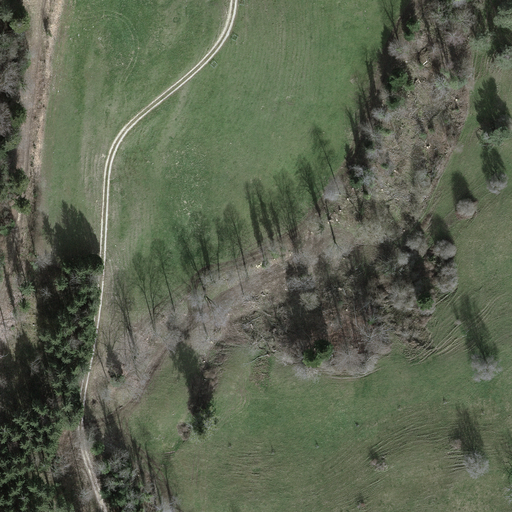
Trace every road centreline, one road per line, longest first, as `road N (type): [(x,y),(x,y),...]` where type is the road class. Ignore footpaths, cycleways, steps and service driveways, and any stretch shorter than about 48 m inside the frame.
road 1 (track): [(234,0),(218,45),(122,134),(107,167),(95,339),(79,421),(102,511)]
road 2 (track): [(0,313),(16,249),(44,0)]
